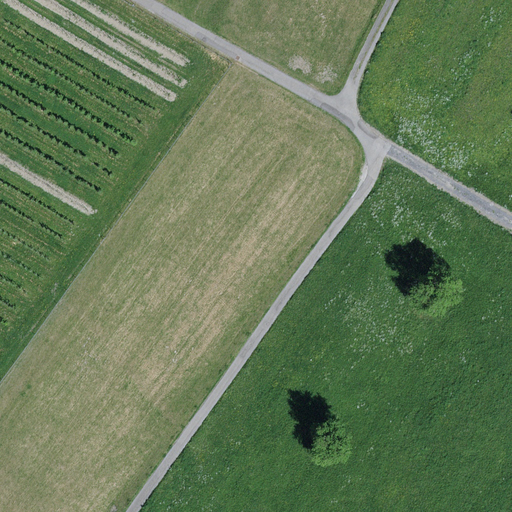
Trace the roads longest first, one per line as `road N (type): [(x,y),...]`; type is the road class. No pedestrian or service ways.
road 1 (track): [(340,110),(373,143),(367,186),(131,511)]
road 2 (track): [(143,0),(340,110),(384,0)]
road 3 (track): [(373,143),(511,227)]
